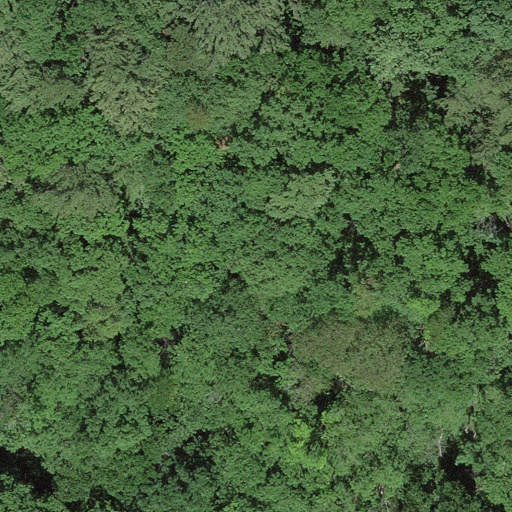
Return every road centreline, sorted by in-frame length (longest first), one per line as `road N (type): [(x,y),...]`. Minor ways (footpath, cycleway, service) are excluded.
road 1 (motorway): [(511,120),(0,333)]
road 2 (motorway): [(333,511),(511,451)]
